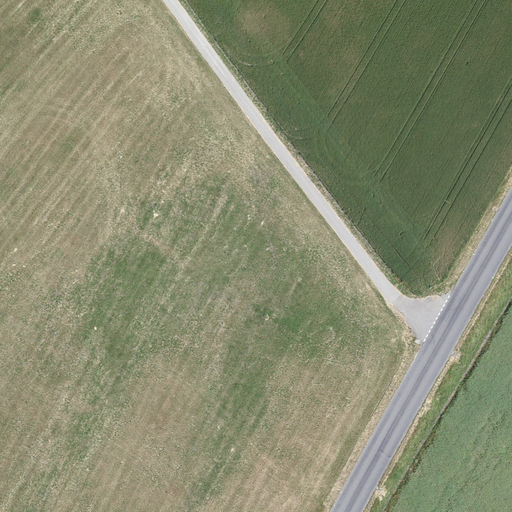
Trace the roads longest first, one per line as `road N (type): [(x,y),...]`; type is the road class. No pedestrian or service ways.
road 1 (unclassified): [(167,0),(393,297),(446,330)]
road 2 (tertiary): [(446,330),(347,511)]
road 3 (tertiary): [(511,215),(446,330)]
